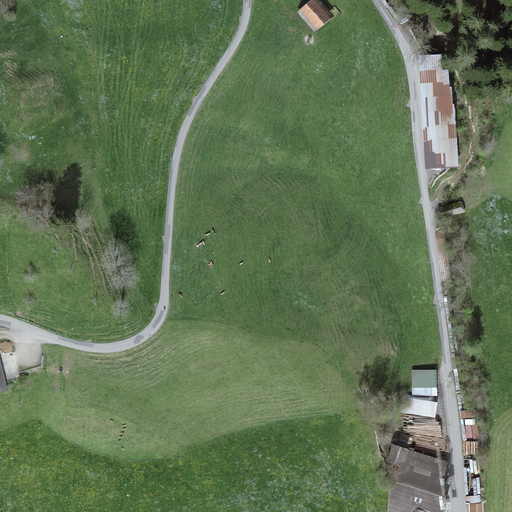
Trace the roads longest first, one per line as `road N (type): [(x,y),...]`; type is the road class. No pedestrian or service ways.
road 1 (residential): [(460,511),(410,69),(380,0)]
road 2 (residential): [(248,0),(240,33),(177,151),(164,297),(153,326),(134,341),(93,348),(0,318)]
